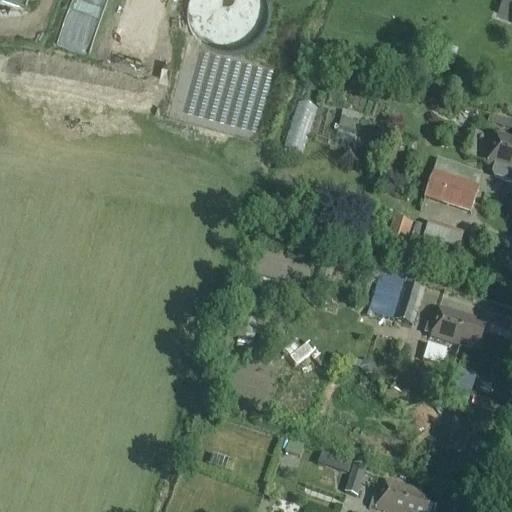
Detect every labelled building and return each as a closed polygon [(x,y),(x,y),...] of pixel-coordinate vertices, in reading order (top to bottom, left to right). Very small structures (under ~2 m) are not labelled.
[(102,0),(75,0),(61,40),(92,51),(109,2),(102,0)] [(299,100),(284,148),(306,155),(321,107),(299,100)] [(487,165),(493,167),(490,175),(493,180),(510,186),(511,184),(511,141),(497,137),(487,165)] [(474,177),(437,165),(433,175),(432,174),(423,199),(470,214),(478,189),(471,187),(474,177)] [(411,225),(393,219),(385,243),(404,249),(411,225)] [(463,235),(427,223),(419,247),(454,259),(463,235)] [(382,272),(379,281),(369,315),(412,328),(424,284),(382,272)] [(254,294),(279,298),(282,281),(257,277),(254,294)] [(252,343),(262,300),(239,295),(229,338),(252,343)] [(477,348),(482,329),(472,326),(474,320),(440,311),(432,340),(457,347),(458,343),(477,348)] [(443,354),(425,348),(420,363),(439,369),(443,354)] [(472,390),(475,378),(451,371),(446,390),(435,387),(432,395),(451,401),(458,411),(461,412),(465,397),(467,398),(466,400),(474,402),(472,410),(484,414),(490,395),(472,390)] [(302,445),(286,440),(282,455),(298,460),(302,445)] [(346,477),(351,465),(321,454),(316,467),(346,477)] [(356,500),(366,470),(353,466),(343,495),(356,500)] [(425,511),(428,502),(418,499),(420,494),(385,484),(376,511),(377,511),(425,511)]
